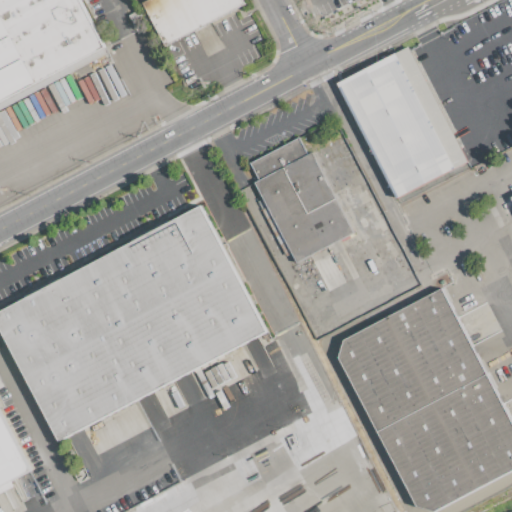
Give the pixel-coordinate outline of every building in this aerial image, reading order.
[(0,101),(0,0),(79,0),(104,47),(0,101)] [(164,44),(141,0),(242,0),(244,3),(164,44)] [(338,83),(408,47),(468,161),(397,198),(338,83)] [(297,263),(255,182),(259,179),(250,163),(303,135),(354,233),(297,263)] [(59,441),(0,327),(0,310),(201,205),(267,331),(59,441)] [(372,210),(383,226),(367,237),(356,222),(372,210)] [(442,288),(511,421),(511,470),(434,511),(417,506),(339,357),(344,340),(442,288)] [(0,412),(30,470),(0,486),(0,412)]
